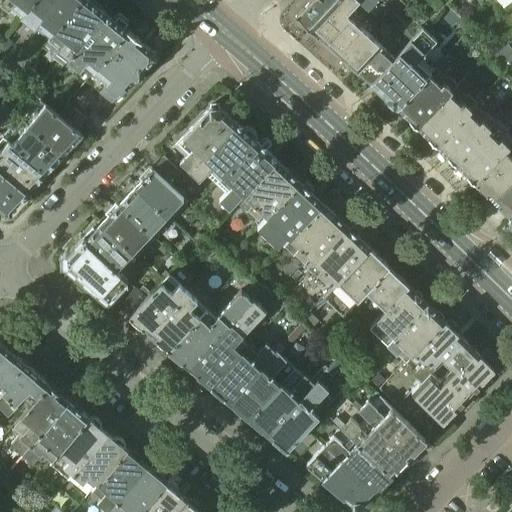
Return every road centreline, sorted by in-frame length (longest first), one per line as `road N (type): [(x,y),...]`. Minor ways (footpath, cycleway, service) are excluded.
road 1 (secondary): [(511,299),(224,32)]
road 2 (residential): [(284,511),(7,273)]
road 3 (residential): [(224,32),(7,273)]
road 4 (residential): [(421,511),(511,420)]
